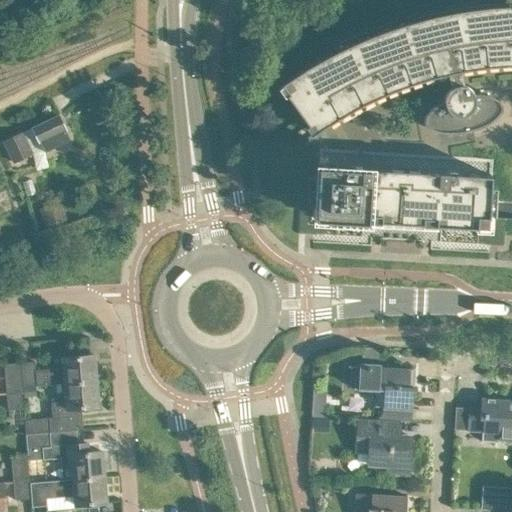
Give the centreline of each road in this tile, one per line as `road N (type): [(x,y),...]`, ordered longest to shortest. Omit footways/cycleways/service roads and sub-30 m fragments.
road 1 (residential): [(128,511),(112,327),(84,300)]
road 2 (track): [(141,34),(0,109)]
road 3 (residential): [(445,359),(434,511)]
road 4 (tertiary): [(382,302),(511,305)]
road 5 (tertiary): [(189,138),(194,266)]
road 6 (tertiary): [(225,260),(189,138)]
road 7 (tertiary): [(194,266),(172,290),(169,323),(187,351),(207,360)]
